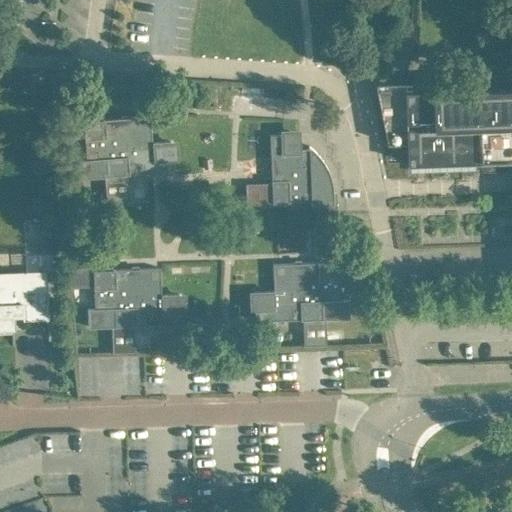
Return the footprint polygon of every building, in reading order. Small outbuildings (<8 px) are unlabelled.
[(511,85),(408,90),(408,96),(409,141),(410,163),(482,160),(482,169),(483,170),(511,168),(511,85)] [(145,172),(151,171),(151,172),(173,170),(171,141),(151,143),(150,131),(151,131),(149,115),(127,117),(127,118),(121,118),(104,119),(102,119),(102,120),(84,121),(83,119),(58,121),(59,137),(84,135),(84,136),(84,137),(86,159),(78,159),(79,164),(80,163),(81,177),(126,173),(126,174),(129,174),(145,172)] [(290,201),(310,200),(311,204),(333,203),(332,191),(332,186),(331,180),(330,175),(328,170),(326,165),(323,161),(320,156),(316,152),(312,149),(308,145),(308,148),(306,148),(306,149),(299,149),(298,134),(269,135),(270,157),(271,157),(271,163),(270,163),(271,179),(271,182),(272,182),(272,184),(246,185),(247,204),(274,203),(274,201),(287,200),(287,201),(290,201)] [(108,192),(109,200),(126,199),(125,191),(108,192)] [(64,199),(65,207),(82,205),(81,197),(64,199)] [(82,216),(66,216),(68,251),(83,251),(82,216)] [(317,261),(317,262),(300,262),(300,263),(294,263),(294,262),(272,263),(273,279),(274,291),(254,291),(255,321),(277,320),(277,319),(283,319),(300,319),(303,319),(303,318),(348,316),(347,303),(348,303),(348,299),(340,299),(340,279),(340,276),(339,276),(339,275),(364,274),(364,258),(338,259),(338,261),(320,262),(320,261),(317,261)] [(153,324),(159,323),(159,324),(181,323),(180,294),(160,295),(159,283),(160,283),(159,267),(137,268),(131,269),(131,268),(115,269),(112,269),(94,270),(94,268),(70,269),(70,284),(93,284),(94,285),(93,285),(93,288),(94,308),(86,308),(87,312),(88,326),(133,324),(133,325),(136,325),(153,324)] [(46,270),(0,271),(0,329),(11,329),(13,329),(15,329),(14,315),(22,314),(22,320),(48,319),(46,270)] [(357,280),(357,297),(365,297),(365,280),(357,280)] [(114,342),(115,351),(132,350),(131,342),(114,342)]
